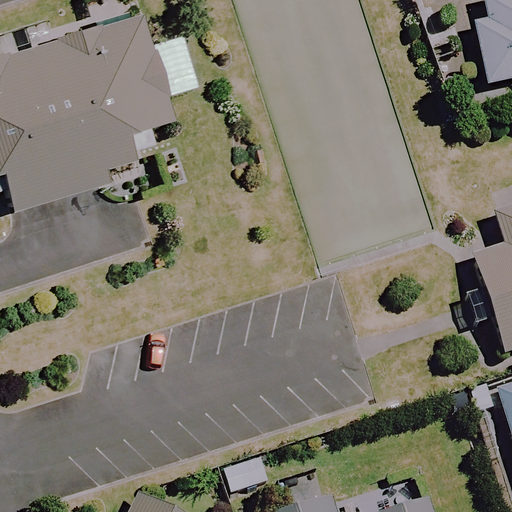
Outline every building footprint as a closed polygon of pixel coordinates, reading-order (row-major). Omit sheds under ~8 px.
[(511,0),(501,0),(485,4),(489,25),(475,28),(488,90),(511,85),(511,0)] [(141,14),(0,59),(0,175),(12,171),(23,204),(112,175),(109,164),(136,155),(128,131),(175,116),(141,14)] [(475,264),(505,358),(511,356),(511,215),(500,219),(511,252),(475,264)] [(511,389),(499,394),(511,436),(511,389)] [(168,511),(142,499),(134,511),(168,511)]
